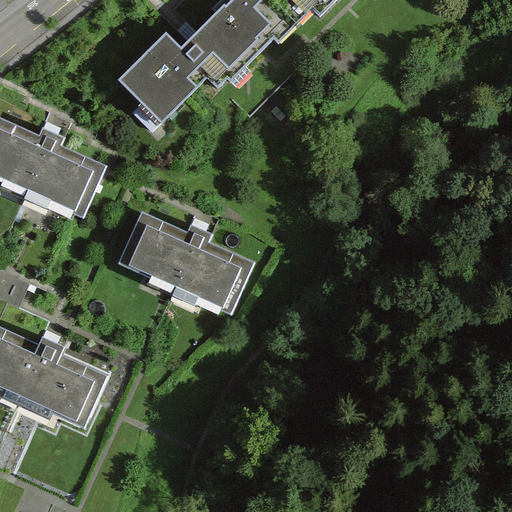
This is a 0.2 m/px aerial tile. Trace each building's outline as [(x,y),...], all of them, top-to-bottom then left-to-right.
[(258,63),(253,59),(268,43),(274,49),(308,14),(293,0),(222,0),(221,2),(223,4),(189,41),(174,27),(128,75),(150,96),(171,116),(206,80),(218,91),(226,83),(227,84),(232,79),(238,84),(258,63)] [(297,0),(317,19),(336,0),(297,0)] [(0,173),(11,177),(7,186),(53,204),(56,195),(93,210),(114,158),(67,139),(70,132),(51,124),(47,132),(0,112),(0,173)] [(126,261),(158,274),(154,282),(200,300),(203,292),(240,306),(261,254),(214,236),(217,228),(197,220),(194,228),(147,209),(126,261)] [(0,382),(11,387),(7,396),(53,414),(56,405),(93,420),(114,368),(67,349),(70,341),(51,333),(47,341),(0,322),(0,382)]
